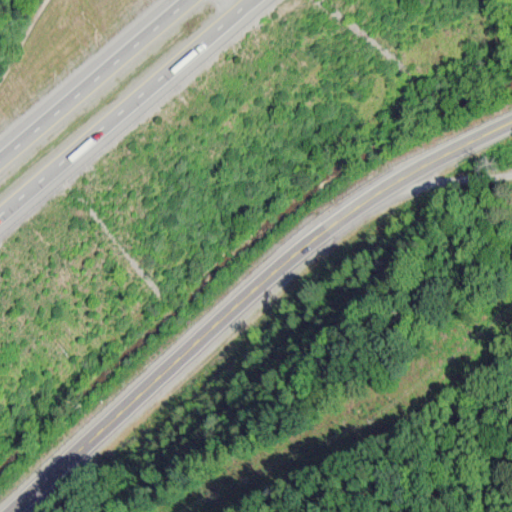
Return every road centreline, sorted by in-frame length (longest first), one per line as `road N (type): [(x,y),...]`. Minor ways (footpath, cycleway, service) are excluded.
road 1 (primary): [(10,511),(310,240),(425,161),(511,120)]
road 2 (motorway): [(0,213),(250,0)]
road 3 (motorway): [(182,0),(0,156)]
